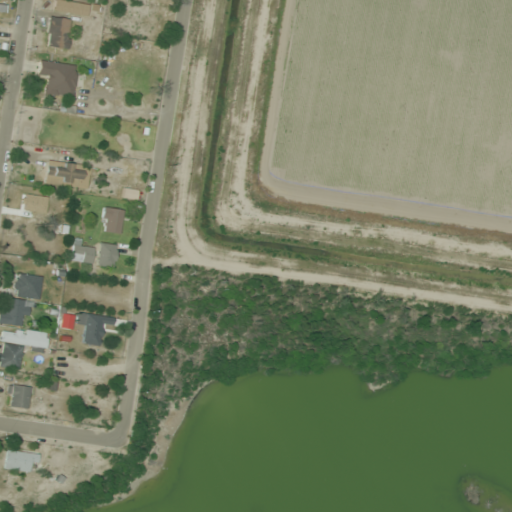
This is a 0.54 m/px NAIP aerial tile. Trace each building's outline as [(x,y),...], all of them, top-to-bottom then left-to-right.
[(53,0),(52,9),(85,16),(87,5),(63,0),(53,0)] [(70,19),(48,17),(45,46),(67,48),(70,19)] [(43,94),(72,97),(76,65),(39,60),(37,73),(46,74),(43,94)] [(115,146),(134,147),(135,132),(116,130),(115,146)] [(44,183),(87,188),(90,165),(46,160),(44,183)] [(112,182),(137,185),(138,167),(113,165),(112,182)] [(26,217),(49,220),(52,200),(29,197),(26,217)] [(123,210),(103,207),(100,230),(119,233),(123,210)] [(116,245),(100,242),(95,264),(112,267),(116,245)] [(90,263),(92,247),(72,244),(70,260),(90,263)] [(37,298),(39,276),(14,273),(12,296),(37,298)] [(0,322),(19,326),(21,315),(26,316),(28,301),(6,298),(4,313),(0,312),(0,322)] [(108,325),(109,317),(75,312),(73,323),(82,324),(79,343),(97,345),(100,324),(108,325)] [(0,366),(17,368),(20,346),(43,349),(45,334),(0,327),(0,366)] [(30,386),(6,386),(6,406),(30,406),(30,386)] [(34,468),(32,451),(5,453),(7,471),(34,468)]
